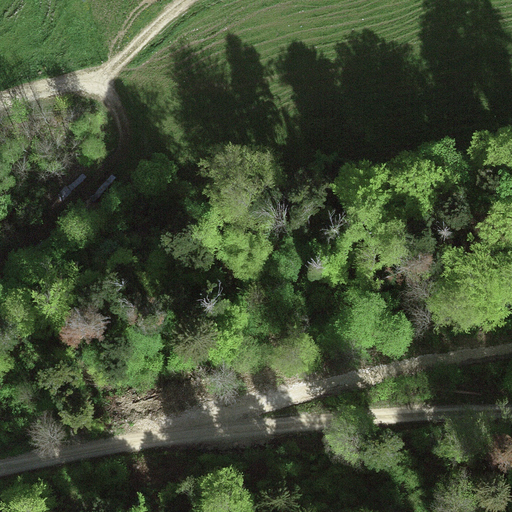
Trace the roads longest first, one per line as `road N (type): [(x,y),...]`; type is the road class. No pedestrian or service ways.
road 1 (track): [(175,434),(300,392),(511,352)]
road 2 (track): [(511,412),(175,434)]
road 3 (track): [(101,80),(104,96),(125,111),(116,161),(0,275)]
road 4 (track): [(0,467),(175,434)]
